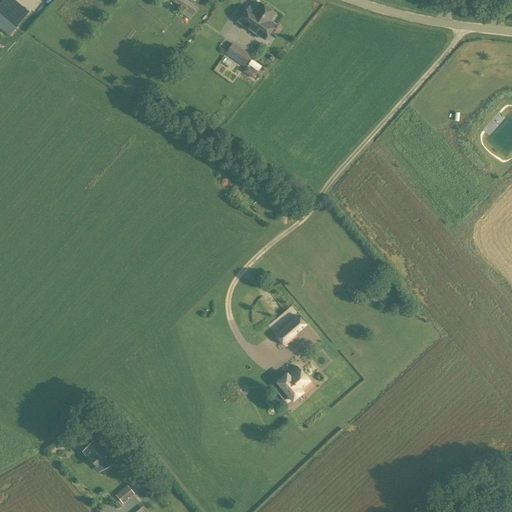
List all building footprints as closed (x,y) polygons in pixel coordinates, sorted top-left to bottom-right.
[(17,0),(4,0),(0,5),(0,11),(17,27),(31,12),(17,0)] [(192,15),(197,7),(187,0),(171,0),(183,8),(192,15)] [(238,21),(264,39),(274,24),(269,21),(274,12),(259,2),(254,11),(248,7),(238,21)] [(0,13),(0,27),(10,36),(15,29),(16,27),(0,13)] [(225,54),(243,66),(251,55),(232,42),(225,52),(225,54)] [(298,316),(275,336),(283,345),(306,325),(298,316)] [(284,399),(288,396),(292,400),(311,384),(296,366),(277,383),(281,387),(276,391),(284,399)] [(95,467),(99,473),(117,458),(112,452),(114,450),(109,445),(108,446),(100,436),(81,451),(88,459),(89,458),(96,467),(95,467)] [(116,495),(122,503),(134,494),(127,485),(116,495)]
